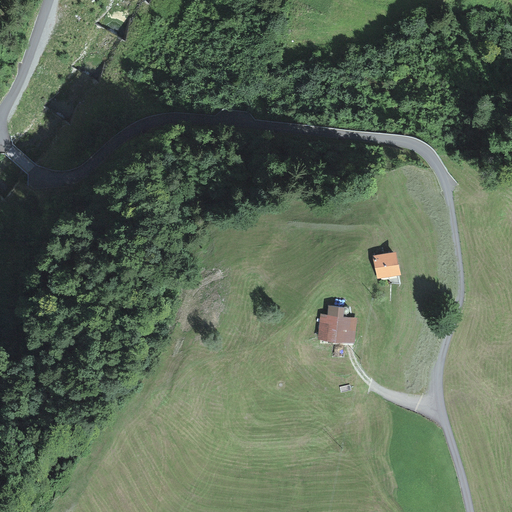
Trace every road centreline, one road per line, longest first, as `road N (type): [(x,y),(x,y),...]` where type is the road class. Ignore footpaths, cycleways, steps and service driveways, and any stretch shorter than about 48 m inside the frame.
road 1 (unclassified): [(466,511),(435,393),(461,271),(446,183),(418,146),(180,116),(148,121),(84,170),(59,179),(34,170),(0,134)]
road 2 (unclassified): [(0,118),(50,0)]
